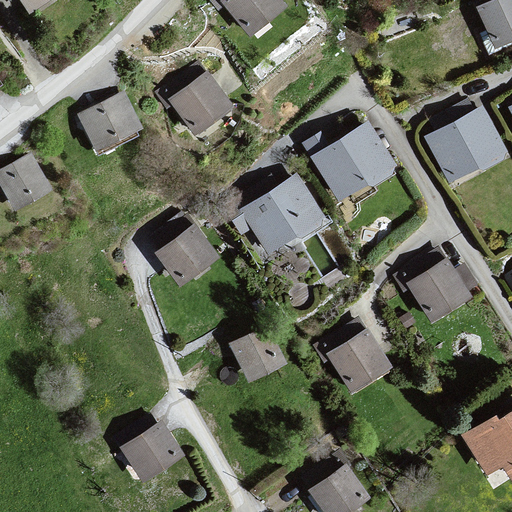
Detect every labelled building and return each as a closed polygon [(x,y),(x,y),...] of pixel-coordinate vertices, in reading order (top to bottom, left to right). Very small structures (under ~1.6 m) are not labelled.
[(19,0),(30,17),(54,0),(19,0)] [(284,0),(224,0),(222,2),(254,40),(292,8),(284,0)] [(511,0),(488,0),(476,6),(495,47),(511,39),(511,0)] [(240,110),(209,72),(168,101),(198,140),(240,110)] [(124,92),(78,116),(99,153),(147,130),(124,92)] [(480,107),(423,137),(450,187),(509,156),(480,107)] [(364,123),(310,158),(339,204),(395,170),(364,123)] [(58,192),(32,154),(0,172),(0,184),(21,217),(58,192)] [(296,177),(238,212),(267,263),(329,227),(296,177)] [(194,226),(158,253),(181,283),(217,257),(194,226)] [(444,258),(405,285),(429,325),(470,299),(444,258)] [(263,329),(229,347),(249,384),(284,366),(263,329)] [(362,330),(324,355),(350,395),(389,370),(362,330)] [(511,414),(464,442),(498,496),(511,487),(511,414)] [(157,424),(119,450),(141,486),(182,459),(157,424)] [(349,465),(308,492),(322,511),(352,511),(372,498),(349,465)]
